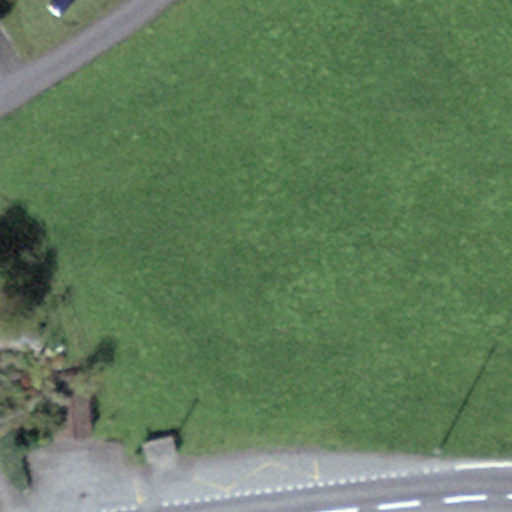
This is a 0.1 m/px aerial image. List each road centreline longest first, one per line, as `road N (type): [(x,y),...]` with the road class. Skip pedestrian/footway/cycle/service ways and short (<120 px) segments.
road 1 (unclassified): [(0,93),(142,0)]
road 2 (primary): [(511,497),(342,511)]
